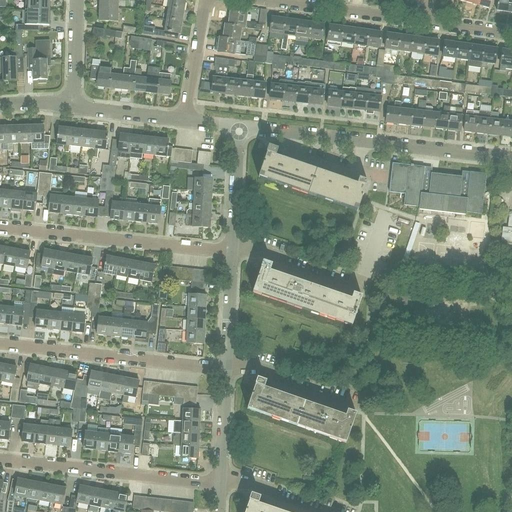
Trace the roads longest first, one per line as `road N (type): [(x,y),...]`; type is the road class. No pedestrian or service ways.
road 1 (residential): [(511,158),(239,125)]
road 2 (residential): [(231,253),(0,228)]
road 3 (residential): [(225,371),(0,345)]
road 4 (residential): [(219,485),(0,460)]
road 5 (residential): [(361,403),(226,358)]
road 6 (residential): [(357,281),(231,241)]
road 7 (residential): [(185,119),(202,0)]
